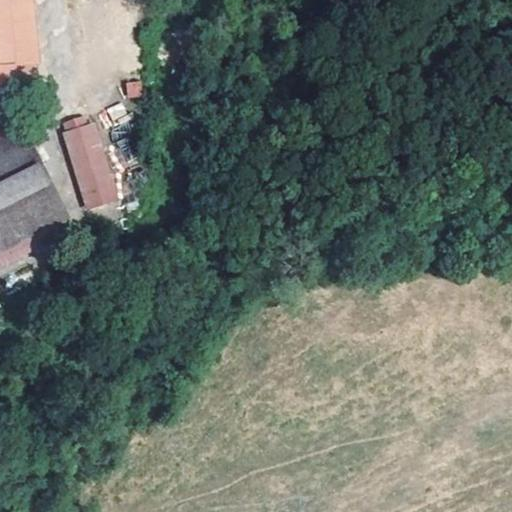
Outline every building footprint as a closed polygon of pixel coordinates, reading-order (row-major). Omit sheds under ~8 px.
[(0,0),(0,91),(14,91),(12,63),(5,0),(0,0)] [(5,0),(12,63),(34,61),(28,0),(5,0)] [(143,95),(141,80),(124,82),(127,98),(143,95)] [(15,120),(0,127),(0,267),(71,233),(15,120)] [(91,127),(64,135),(89,216),(116,206),(91,127)]
